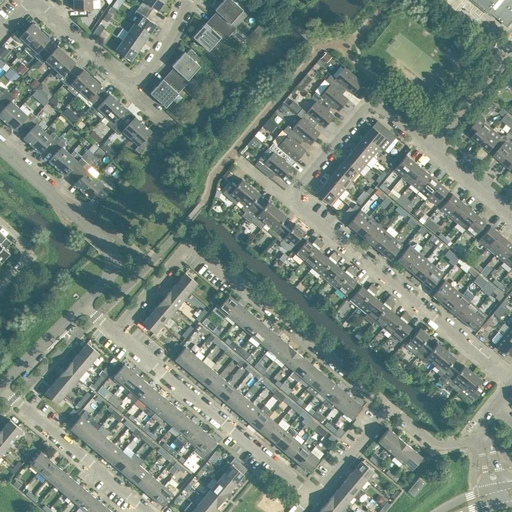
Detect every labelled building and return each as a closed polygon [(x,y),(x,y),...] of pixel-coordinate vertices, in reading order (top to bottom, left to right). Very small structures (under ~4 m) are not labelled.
[(92,9),(92,0),(91,0),(73,0),(74,10),(92,9)] [(165,2),(161,0),(143,0),(139,5),(150,13),(153,8),(159,11),(165,2)] [(232,0),(223,0),(215,10),(218,13),(207,24),(206,23),(193,37),(208,51),(221,37),(224,40),(235,27),(231,23),(243,10),(232,0)] [(511,0),(474,0),(489,12),(489,11),(507,25),(511,19),(511,0)] [(150,13),(139,5),(130,19),(134,23),(150,34),(157,25),(146,18),(150,13)] [(265,26),(261,22),(254,30),(258,34),(265,26)] [(21,27),(12,36),(17,40),(20,44),(24,40),(29,45),(41,31),(40,30),(40,28),(35,23),(33,24),(32,23),(25,31),(21,27)] [(150,34),(134,23),(128,32),(144,43),(150,34)] [(104,28),(99,25),(99,24),(92,34),(97,38),(104,28)] [(41,31),(29,45),(37,52),(34,56),(38,60),(47,50),(43,47),(49,39),(48,38),(49,36),(44,31),(42,32),(41,31)] [(144,43),(128,32),(122,41),(138,52),(144,43)] [(138,52),(122,41),(116,50),(132,61),(138,52)] [(54,68),(67,55),(58,47),(51,54),(47,50),(38,60),(43,64),(46,60),(54,68)] [(163,79),(150,93),(165,107),(178,93),(177,92),(182,86),(200,66),(197,63),(201,59),(190,49),(186,53),(185,52),(172,66),(175,69),(170,74),(164,80),(163,79)] [(75,62),(67,55),(54,68),(59,72),(56,75),(64,83),(73,74),(69,70),(75,62)] [(330,75),(325,81),(330,84),(339,91),(342,94),(346,89),(352,94),(362,82),(344,67),(335,79),(330,75)] [(80,91),(92,78),(84,70),(77,77),(73,74),(64,83),(68,87),(72,83),(80,91)] [(94,93),(101,86),(100,85),(101,83),(95,78),(93,79),(92,78),(80,91),(89,99),(82,107),(86,111),(98,98),(99,97),(94,93)] [(316,92),(311,97),(316,101),(324,108),(325,108),(329,103),(338,111),(348,99),(342,94),(339,91),(330,84),(325,81),(324,80),(315,91),(316,92)] [(0,101),(2,102),(10,93),(5,89),(2,92),(0,90),(0,101)] [(0,116),(6,123),(19,108),(12,101),(15,98),(10,93),(2,102),(6,106),(0,112),(0,116)] [(105,115),(118,101),(110,94),(102,102),(98,98),(86,111),(91,115),(97,108),(105,115)] [(126,109),(118,101),(105,115),(110,120),(107,123),(114,130),(123,121),(119,117),(126,109)] [(302,108),(297,114),(301,118),(302,118),(310,125),(311,125),(313,127),(318,122),(324,128),(334,116),(325,108),(324,108),(316,101),(306,112),(302,108)] [(283,104),(279,109),(285,114),(289,109),(283,104)] [(23,105),(19,108),(6,123),(15,130),(23,122),(27,125),(35,116),(23,105)] [(32,146),(45,131),(37,124),(40,120),(35,116),(27,125),(31,129),(23,138),(32,146)] [(131,138),(143,124),(135,117),(127,125),(123,121),(114,130),(119,135),(123,131),(131,138)] [(481,144),(493,129),(485,122),(486,122),(486,121),(486,120),(486,119),(485,118),(485,117),(484,117),(483,117),(482,117),(481,117),(480,118),(467,132),(481,144)] [(313,127),(311,125),(310,125),(302,118),(301,118),(292,129),(288,125),(283,131),(287,135),(288,135),(296,142),(300,137),(310,145),(320,133),(313,127)] [(269,120),(263,126),(271,132),(276,126),(269,120)] [(152,132),(143,124),(131,138),(138,145),(135,149),(140,154),(148,144),(144,140),(152,132)] [(396,137),(382,124),(378,128),(374,125),(365,135),(380,148),(384,151),(396,137)] [(45,131),(32,146),(40,153),(45,147),(50,151),(52,148),(61,139),(63,137),(50,125),(45,131)] [(495,144),(502,136),(493,129),(481,144),(494,155),(500,148),(495,144)] [(274,142),(269,148),(273,152),(282,159),(289,164),(293,159),(296,162),(306,150),(296,142),(288,135),(287,135),(283,131),(282,130),(272,141),(274,142)] [(380,148),(365,135),(358,144),(373,156),(380,148)] [(503,162),(511,150),(511,144),(507,140),(507,139),(508,139),(508,138),(507,137),(507,136),(506,135),(505,135),(504,135),(503,135),(502,135),(502,136),(495,144),(500,148),(494,155),(503,162)] [(255,150),(262,142),(255,136),(248,144),(255,150)] [(66,143),(61,139),(52,148),(57,152),(49,161),(57,168),(70,154),(62,147),(66,143)] [(373,156),(358,144),(351,152),(366,164),(373,156)] [(70,154),(57,168),(65,176),(73,167),(78,171),(86,162),(91,157),(93,154),(88,149),(82,157),(74,150),(70,154)] [(511,150),(503,162),(511,169),(511,167),(511,150)] [(292,167),(282,159),(273,152),(264,163),(259,159),(255,165),(268,176),(272,171),(282,179),(292,167)] [(366,164),(351,152),(344,160),(359,173),(366,164)] [(402,177),(415,162),(406,155),(394,170),(402,177)] [(88,170),(91,166),(95,162),(91,157),(86,162),(78,171),(82,175),(74,184),(83,191),(95,177),(88,170)] [(359,173),(344,160),(337,168),(352,181),(359,173)] [(411,184),(423,169),(415,162),(402,177),(411,184)] [(352,181),(337,168),(330,177),(345,189),(352,181)] [(419,191),(431,176),(423,169),(411,184),(419,191)] [(427,198),(440,183),(431,176),(419,191),(427,198)] [(113,193),(95,177),(83,191),(91,199),(95,194),(104,202),(113,193)] [(345,189),(330,177),(324,185),(338,197),(345,189)] [(231,183),(223,193),(236,204),(239,201),(251,187),(242,179),(235,187),(231,183)] [(448,190),(440,183),(427,198),(435,205),(448,190)] [(338,197),(324,185),(316,194),(331,206),(338,197)] [(260,194),(251,187),(239,201),(244,205),(242,208),(243,210),(245,212),(242,216),(246,219),(258,206),(253,202),(260,194)] [(386,197),(381,193),(378,190),(375,193),(383,200),(386,197)] [(369,195),(366,192),(364,191),(357,199),(362,203),(369,195)] [(449,216),(461,201),(452,194),(440,209),(449,216)] [(261,229),(266,223),(278,209),(269,201),(262,209),(258,206),(246,219),(251,223),(252,222),(261,229)] [(457,223),(469,208),(461,201),(449,216),(457,223)] [(346,222),(355,211),(352,209),(350,207),(341,218),(346,222)] [(465,230),(478,215),(469,208),(457,223),(465,230)] [(287,216),(278,209),(266,223),(271,228),(269,230),(269,232),(276,238),(285,228),(280,225),(287,216)] [(357,231),(369,217),(360,209),(348,224),(357,231)] [(486,222),(478,215),(465,230),(474,237),(486,222)] [(365,238),(377,224),(369,217),(357,231),(365,238)] [(295,224),(289,232),(285,228),(276,238),(280,241),(280,244),(281,247),(285,249),(287,250),(290,250),(305,231),(295,224)] [(373,245),(386,231),(377,224),(365,238),(373,245)] [(487,248),(499,233),(491,226),(478,240),(487,248)] [(381,252),(394,237),(386,231),(373,245),(381,252)] [(11,244),(12,243),(0,232),(0,260),(2,262),(5,259),(6,259),(10,256),(9,255),(10,253),(8,252),(9,251),(7,249),(6,250),(5,249),(10,243),(11,244)] [(495,255),(507,240),(499,233),(487,248),(495,255)] [(436,238),(436,239),(432,236),(430,238),(438,245),(440,242),(436,238)] [(402,245),(394,237),(381,252),(390,259),(402,245)] [(303,261),(315,247),(306,240),(295,253),(303,261)] [(503,262),(511,251),(511,243),(507,240),(495,255),(503,262)] [(406,267),(418,252),(422,247),(417,243),(411,246),(410,245),(397,260),(406,267)] [(312,268),(323,254),(315,247),(303,261),(312,268)] [(511,269),(511,268),(511,251),(503,262),(511,269)] [(414,274),(426,259),(418,252),(406,267),(414,274)] [(320,274),(332,261),(323,254),(312,268),(320,274)] [(470,268),(464,262),(460,258),(457,261),(462,265),(460,268),(466,273),(470,268)] [(422,281),(435,266),(426,259),(414,274),(422,281)] [(328,281),(340,268),(332,261),(320,274),(328,281)] [(443,273),(435,266),(422,281),(431,288),(443,273)] [(337,288),(348,275),(340,268),(328,281),(337,288)] [(185,273),(178,281),(190,291),(197,283),(185,273)] [(476,277),(474,280),(482,287),(487,281),(483,278),(479,274),(476,277)] [(357,282),(348,275),(337,288),(345,296),(357,282)] [(441,302),(454,287),(445,280),(433,295),(441,302)] [(190,291),(178,281),(171,290),(183,300),(190,291)] [(358,307),(370,293),(361,286),(350,299),(358,307)] [(449,309),(462,294),(454,287),(441,302),(449,309)] [(504,296),(500,292),(495,288),(493,291),(497,295),(495,297),(499,301),(504,296)] [(183,300),(171,290),(164,298),(176,308),(183,300)] [(462,294),(449,309),(458,316),(470,301),(474,297),(466,290),(462,294)] [(367,313),(378,300),(370,293),(358,307),(367,313)] [(227,314),(238,302),(229,295),(219,307),(216,305),(212,311),(223,320),(227,314)] [(176,308),(164,298),(157,306),(169,316),(176,308)] [(371,325),(375,320),(386,307),(378,300),(367,313),(363,318),(371,325)] [(466,323),(478,308),(470,301),(458,316),(466,323)] [(236,321),(246,309),(238,302),(227,314),(236,321)] [(169,316),(157,306),(150,314),(162,325),(169,316)] [(383,327),(395,314),(386,307),(375,320),(383,327)] [(475,330),(487,315),(478,308),(466,323),(475,330)] [(244,328),(254,316),(246,309),(236,321),(244,328)] [(162,325),(150,314),(143,323),(155,333),(162,325)] [(391,334),(403,321),(395,314),(383,327),(391,334)] [(252,335),(263,323),(254,316),(244,328),(252,335)] [(217,327),(206,318),(202,322),(208,328),(213,332),(216,328),(217,327)] [(412,328),(403,321),(391,334),(400,341),(412,328)] [(260,342),(271,330),(263,323),(252,335),(260,342)] [(511,328),(510,327),(503,335),(511,342),(511,328)] [(412,351),(419,357),(427,347),(422,344),(429,336),(420,328),(408,342),(413,347),(411,349),(412,351)] [(269,349),(279,337),(271,330),(260,342),(269,349)] [(511,354),(511,342),(503,335),(498,331),(492,339),(492,341),(510,356),(511,354)] [(277,356),(288,344),(279,337),(269,349),(277,356)] [(227,348),(219,341),(216,344),(225,351),(227,348)] [(241,349),(232,342),(229,346),(238,353),(241,349)] [(87,343),(80,351),(92,362),(99,353),(87,343)] [(435,365),(447,351),(438,343),(431,351),(427,347),(419,357),(426,363),(428,363),(430,361),(435,365)] [(285,363),(296,351),(288,344),(277,356),(285,363)] [(184,366),(194,354),(185,347),(175,359),(184,366)] [(249,356),(241,349),(238,353),(246,360),(249,356)] [(92,362),(80,351),(73,360),(85,370),(92,362)] [(294,370),(304,358),(296,351),(285,363),(294,370)] [(456,358),(447,351),(435,365),(440,369),(438,372),(438,374),(441,376),(439,378),(439,381),(442,383),(453,370),(449,366),(456,358)] [(192,373),(202,361),(194,354),(184,366),(192,373)] [(294,370),(290,375),(298,382),(302,377),(312,365),(304,358),(294,370)] [(85,370),(73,360),(66,368),(78,378),(85,370)] [(200,380),(211,368),(202,361),(192,373),(200,380)] [(122,384),(133,371),(124,364),(114,376),(122,384)] [(310,384),(321,372),(312,365),(302,377),(310,384)] [(461,387),(474,373),(464,365),(458,373),(453,370),(442,383),(446,386),(448,386),(450,383),(452,385),(454,385),(456,383),(461,387)] [(78,378),(66,368),(59,376),(71,387),(78,378)] [(209,387),(219,375),(211,368),(200,380),(209,387)] [(261,376),(252,369),(250,372),(258,379),(261,376)] [(131,390),(141,378),(133,371),(122,384),(131,390)] [(319,391),(329,379),(321,372),(310,384),(319,391)] [(483,380),(474,373),(461,387),(467,392),(465,394),(465,396),(472,402),(482,390),(477,387),(483,380)] [(217,394),(227,382),(219,375),(209,387),(217,394)] [(71,387),(59,376),(52,384),(64,395),(71,387)] [(269,383),(261,376),(258,379),(266,386),(269,383)] [(131,390),(127,395),(135,402),(139,397),(149,385),(141,378),(131,390)] [(327,398),(337,386),(329,379),(319,391),(327,398)] [(225,401),(236,389),(227,382),(217,394),(225,401)] [(64,395),(52,384),(45,393),(57,404),(64,395)] [(290,391),(282,384),(279,387),(288,394),(290,391)] [(113,395),(102,385),(100,388),(97,392),(108,401),(113,395)] [(147,404),(158,392),(149,385),(139,397),(147,404)] [(335,405),(346,393),(337,386),(327,398),(323,403),(331,410),(335,405)] [(234,408),(244,396),(236,389),(225,401),(234,408)] [(277,390),(273,396),(276,399),(281,393),(277,390)] [(299,398),(290,391),(288,394),(296,401),(299,398)] [(156,411),(166,399),(158,392),(147,404),(156,411)] [(344,412),(354,400),(346,393),(335,405),(344,412)] [(115,396),(113,395),(108,401),(116,408),(119,404),(113,399),(115,396)] [(242,415),(252,403),(244,396),(234,408),(242,415)] [(164,418),(174,406),(166,399),(156,411),(164,418)] [(363,407),(354,400),(344,412),(352,419),(363,407)] [(250,422),(261,410),(252,403),(242,415),(250,422)] [(69,421),(80,408),(77,405),(75,404),(72,408),(73,409),(69,414),(64,409),(60,414),(69,421)] [(261,410),(250,422),(259,429),(269,417),(273,412),(264,405),(261,410)] [(172,425),(183,413),(174,406),(164,418),(160,423),(168,430),(172,425)] [(180,432),(191,420),(183,413),(172,425),(180,432)] [(79,436),(89,423),(81,415),(70,428),(79,436)] [(267,436),(277,424),(269,417),(259,429),(267,436)] [(319,425),(311,418),(303,426),(305,428),(307,428),(309,427),(313,431),(316,428),(319,425)] [(10,419),(3,428),(15,438),(22,430),(10,419)] [(189,439),(199,427),(191,420),(180,432),(176,437),(185,444),(189,439)] [(87,443),(98,430),(89,423),(79,436),(87,443)] [(275,443),(285,430),(277,424),(267,436),(275,443)] [(316,428),(315,429),(323,436),(327,431),(324,429),(319,425),(316,428)] [(101,426),(98,430),(87,443),(96,450),(106,437),(110,433),(101,426)] [(197,446),(207,434),(199,427),(189,439),(197,446)] [(15,438),(3,428),(0,431),(0,440),(8,447),(15,438)] [(387,448),(397,436),(388,428),(378,441),(387,448)] [(283,450),(294,437),(285,430),(275,443),(283,450)] [(216,441),(207,434),(197,446),(193,451),(202,458),(216,441)] [(395,455),(405,443),(397,436),(387,448),(395,455)] [(104,457),(114,444),(106,437),(96,450),(104,457)] [(292,457),(302,444),(294,437),(283,450),(292,457)] [(8,447),(0,440),(0,454),(1,455),(8,447)] [(403,462),(414,449),(405,443),(395,455),(403,462)] [(112,463),(123,451),(114,444),(104,457),(112,463)] [(300,464),(310,451),(302,444),(292,457),(300,464)] [(422,457),(414,449),(403,462),(412,469),(422,457)] [(39,471),(49,459),(40,451),(30,464),(39,471)] [(120,470),(131,458),(123,451),(112,463),(120,470)] [(319,459),(310,451),(300,464),(309,471),(319,459)] [(221,456),(216,452),(208,461),(213,465),(221,456)] [(129,477),(139,465),(131,458),(120,470),(129,477)] [(220,469),(224,473),(237,483),(244,474),(242,473),(246,468),(234,458),(230,463),(227,461),(220,469)] [(47,478),(57,466),(49,459),(39,471),(47,478)] [(361,460),(354,469),(367,479),(374,471),(361,460)] [(137,484),(148,472),(139,465),(129,477),(137,484)] [(55,485),(66,473),(57,466),(47,478),(55,485)] [(367,479),(354,469),(347,477),(360,488),(367,479)] [(145,491),(156,479),(148,472),(137,484),(145,491)] [(64,492),(74,480),(66,473),(55,485),(64,492)] [(237,483),(224,473),(217,481),(230,491),(237,483)] [(364,491),(360,488),(347,477),(340,486),(353,496),(358,500),(364,491)] [(426,483),(419,477),(408,491),(414,497),(426,483)] [(154,498),(164,486),(156,479),(145,491),(154,498)] [(72,499),(82,487),(74,480),(64,492),(72,499)] [(164,486),(154,498),(162,505),(163,504),(172,494),(174,495),(179,490),(176,488),(168,481),(164,486)] [(230,491),(217,481),(210,489),(223,500),(230,491)] [(353,496),(340,486),(333,494),(346,504),(353,496)] [(80,506),(91,494),(82,487),(72,499),(80,506)] [(223,500),(210,489),(203,497),(216,508),(223,500)] [(87,511),(89,511),(99,501),(91,494),(80,506),(87,511)] [(172,494),(163,504),(165,506),(167,504),(174,495),(172,494)] [(339,511),(346,504),(333,494),(326,502),(338,511),(339,511)] [(212,511),(216,508),(203,497),(196,506),(204,511),(212,511)] [(103,511),(107,508),(99,501),(89,511),(103,511)] [(338,511),(326,502),(319,510),(321,511),(338,511)]
